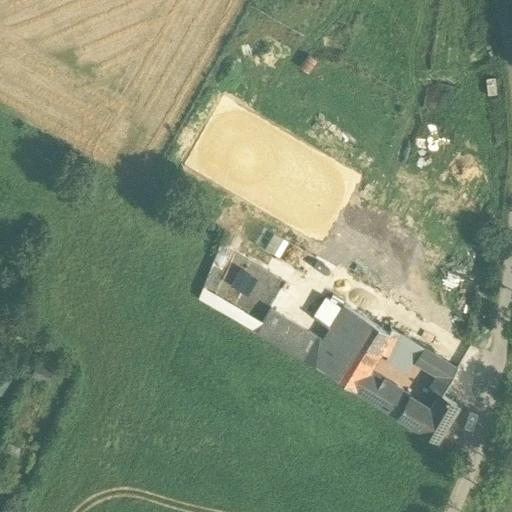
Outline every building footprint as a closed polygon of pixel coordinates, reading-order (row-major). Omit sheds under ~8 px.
[(274,235),(269,250),(278,253),(272,269),(287,275),(290,268),(309,275),(316,257),(296,249),(302,233),(289,228),(284,239),(274,235)] [(273,286),(267,296),(259,291),(256,298),(271,307),(286,279),(270,271),(265,282),(273,286)] [(261,326),(202,292),(199,299),(257,333),(261,326)] [(364,318),(342,305),(328,328),(350,342),(364,318)] [(257,333),(256,334),(268,341),(281,317),(270,310),(261,326),(257,333)] [(321,341),(281,317),(268,341),(307,364),(321,341)] [(390,334),(364,318),(350,342),(375,357),(379,351),(390,334)] [(350,342),(328,328),(321,340),(343,354),(350,342)] [(392,330),(390,334),(379,351),(409,370),(413,363),(418,354),(415,352),(418,346),(392,330)] [(321,341),(307,364),(329,377),(343,354),(321,340),(321,341)] [(375,357),(350,342),(343,354),(368,369),(375,357)] [(448,364),(418,346),(415,352),(418,354),(413,363),(439,378),(448,364)] [(343,354),(329,377),(354,392),(366,372),(368,369),(343,354)] [(448,364),(439,378),(448,383),(456,369),(448,364)] [(429,411),(366,372),(354,392),(418,431),(429,411)] [(0,393),(1,394),(9,380),(0,374),(0,393)] [(429,411),(418,431),(435,441),(456,405),(439,395),(429,411)] [(25,438),(36,407),(23,402),(12,433),(25,438)]
